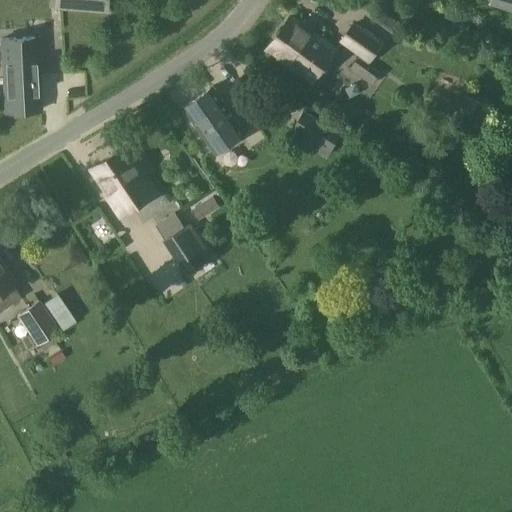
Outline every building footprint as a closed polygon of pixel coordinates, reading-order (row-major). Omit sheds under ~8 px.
[(111,0),(53,0),(53,9),(110,13),(111,0)] [(511,0),(490,0),(490,2),(511,10),(511,0)] [(313,80),(336,49),(291,15),(268,47),(313,80)] [(382,42),(355,21),(340,40),(367,61),(382,42)] [(5,111),(40,109),(38,61),(44,61),(42,36),(1,38),(5,111)] [(357,55),(349,67),(372,82),(380,71),(357,55)] [(215,152),(245,131),(213,84),(183,105),(215,152)] [(465,93),(458,108),(480,119),(487,103),(465,93)] [(295,125),(333,149),(343,132),(343,131),(337,128),(305,108),(295,125)] [(123,213),(127,210),(156,191),(125,145),(92,167),(123,213)] [(215,195),(192,205),(197,217),(220,208),(215,195)] [(212,256),(191,224),(189,222),(165,238),(168,243),(188,272),(212,256)] [(0,310),(21,296),(12,284),(16,281),(0,257),(0,310)] [(36,345),(59,329),(39,299),(16,314),(36,345)]
